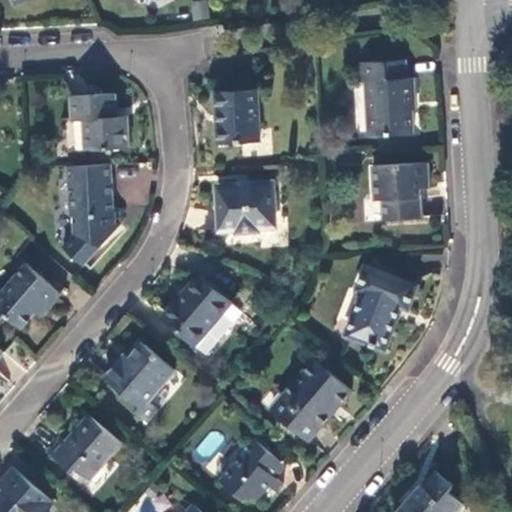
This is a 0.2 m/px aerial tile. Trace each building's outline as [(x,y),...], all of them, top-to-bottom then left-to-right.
[(189,4),(193,21),(208,17),(205,1),(189,4)] [(405,61),(358,64),(359,83),(368,83),(369,102),(366,103),(368,136),(412,133),(411,110),(414,111),(413,79),(406,79),(405,61)] [(259,141),(257,89),(215,92),(217,143),(259,141)] [(115,94),(72,96),(73,120),(83,120),(86,150),(129,149),(128,117),(117,117),(115,94)] [(429,163),(373,166),(375,200),(382,200),(383,221),(421,218),(421,189),(430,187),(429,163)] [(112,164),(67,166),(69,215),(72,215),(73,234),(63,246),(83,265),(120,224),(119,208),(112,209),(112,205),(109,205),(109,196),(113,196),(112,164)] [(272,183),(216,186),(219,230),(236,229),(237,232),(257,231),(257,228),(274,227),(272,183)] [(59,294),(26,265),(0,295),(0,310),(21,328),(42,304),(46,309),(59,294)] [(416,286),(365,266),(357,289),(362,292),(345,334),(383,349),(401,307),(407,309),(416,286)] [(194,344),(230,303),(199,275),(162,317),(194,344)] [(174,370),(141,342),(122,365),(117,362),(104,377),(139,407),(136,411),(144,419),(153,408),(146,403),(174,370)] [(313,358),(271,408),(308,440),(350,390),(313,358)] [(511,401),(511,384),(501,386),(503,403),(511,401)] [(119,442),(88,415),(66,441),(60,437),(48,451),(73,474),(76,470),(88,479),(119,442)] [(244,453),(220,481),(241,499),(258,498),(268,486),(275,491),(282,485),(274,478),(285,466),(252,437),(240,450),(244,453)] [(44,511),(53,503),(12,468),(0,481),(0,487),(5,492),(0,497),(0,511),(44,511)] [(454,511),(461,505),(448,492),(452,487),(436,473),(424,487),(421,485),(398,511),(454,511)]
